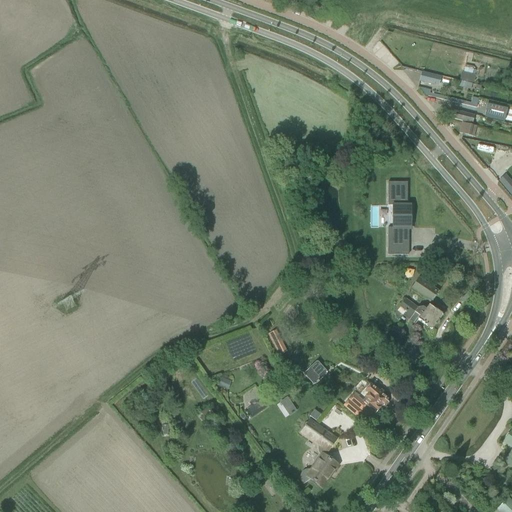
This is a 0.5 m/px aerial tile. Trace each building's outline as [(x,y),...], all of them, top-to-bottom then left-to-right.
[(473,83),(475,75),(461,72),(459,80),(473,83)] [(419,81),(438,86),(440,77),(421,73),(419,81)] [(488,101),(484,117),(503,122),(507,106),(488,101)] [(451,110),(449,118),(462,121),(461,123),(459,133),(473,136),(474,133),(475,128),(475,126),(471,125),(474,115),(451,110)] [(387,227),(387,255),(408,255),(408,228),(410,228),(410,205),(407,205),(407,182),(387,182),(387,206),(391,206),(391,227),(387,227)] [(438,291),(418,278),(411,288),(431,301),(438,291)] [(417,309),(405,300),(397,311),(414,324),(417,319),(431,330),(442,315),(428,305),(424,309),(421,307),(417,308),(417,309)] [(316,361),(308,369),(303,374),(312,385),(318,380),(318,381),(326,374),(326,373),(316,361)] [(385,376),(378,366),(373,370),(379,380),(385,376)] [(216,384),(227,388),(230,380),(219,376),(216,384)] [(377,390),(370,383),(364,390),(367,393),(363,397),(364,398),(361,401),(353,394),(343,405),(356,416),(365,405),(375,413),(382,404),(385,406),(388,403),(385,400),(387,399),(377,390)] [(245,410),(251,418),(267,406),(262,398),(245,410)] [(288,398),(279,403),(287,416),(296,411),(288,398)] [(207,407),(201,413),(203,416),(209,422),(216,416),(207,407)] [(312,411),(308,417),(314,421),(318,415),(312,411)] [(336,440),(309,421),(300,433),(319,446),(318,448),(318,450),(318,451),(318,452),(319,454),(320,455),(310,470),(309,470),(308,469),(306,470),(304,470),(303,471),(302,472),(301,473),(300,475),(299,477),(299,479),(300,481),(302,483),(303,484),(310,480),(322,488),(329,477),(327,476),(331,470),(333,471),(337,466),(323,456),(336,440)] [(511,511),(511,503),(508,499),(494,511),(511,511)]
